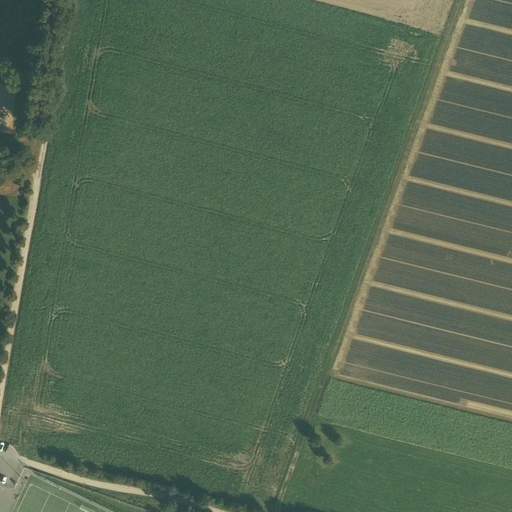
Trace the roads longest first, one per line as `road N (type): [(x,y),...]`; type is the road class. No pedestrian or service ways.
road 1 (track): [(276,511),(458,0)]
road 2 (track): [(68,0),(0,386)]
road 3 (track): [(0,456),(215,511)]
